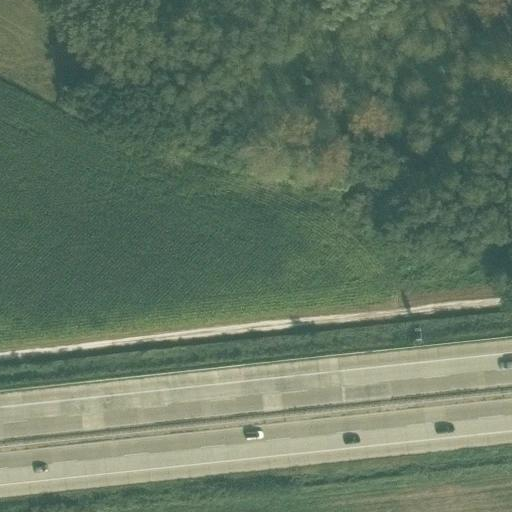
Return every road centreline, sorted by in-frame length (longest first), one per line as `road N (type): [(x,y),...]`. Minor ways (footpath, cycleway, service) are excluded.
road 1 (track): [(0,362),(511,306)]
road 2 (motorway): [(511,370),(0,424)]
road 3 (motorway): [(0,470),(511,416)]
